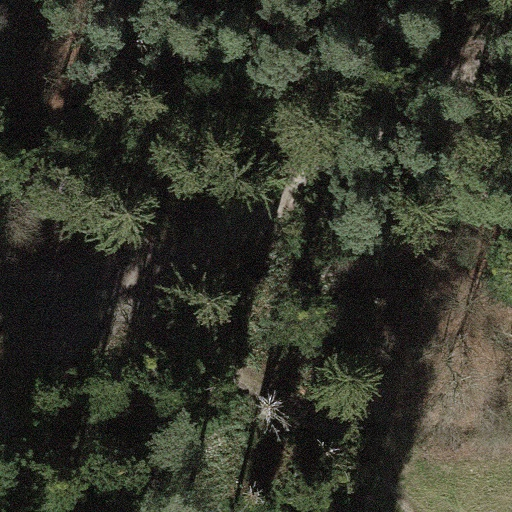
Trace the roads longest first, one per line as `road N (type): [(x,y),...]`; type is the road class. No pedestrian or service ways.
road 1 (track): [(511,52),(184,254),(75,283)]
road 2 (track): [(75,283),(0,406)]
